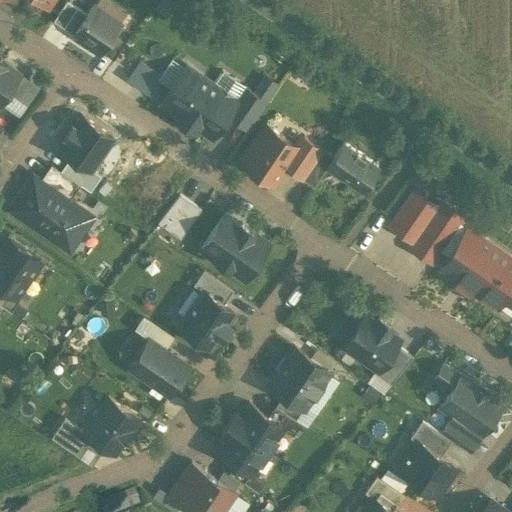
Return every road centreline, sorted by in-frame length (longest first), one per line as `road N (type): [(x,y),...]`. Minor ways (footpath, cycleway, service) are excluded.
road 1 (residential): [(18,511),(156,456),(313,245)]
road 2 (unclassified): [(511,182),(245,0)]
road 3 (residential): [(313,245),(67,75)]
road 4 (residential): [(511,383),(313,245)]
